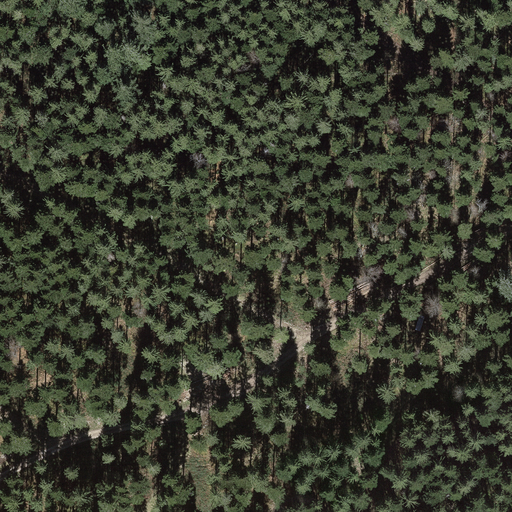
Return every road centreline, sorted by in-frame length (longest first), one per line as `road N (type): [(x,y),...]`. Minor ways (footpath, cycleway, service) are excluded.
road 1 (track): [(0,476),(62,444),(215,403),(310,338),(511,228)]
road 2 (track): [(310,338),(0,170)]
road 3 (track): [(511,128),(330,0)]
